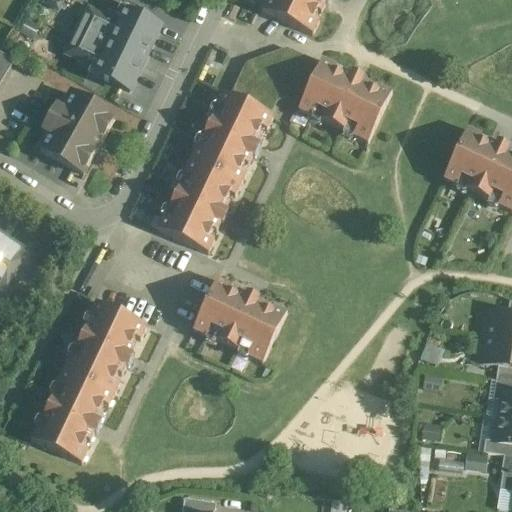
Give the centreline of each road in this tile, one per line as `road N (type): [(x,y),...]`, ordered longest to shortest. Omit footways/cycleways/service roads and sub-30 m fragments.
road 1 (residential): [(218,0),(103,227)]
road 2 (residential): [(0,163),(103,227)]
